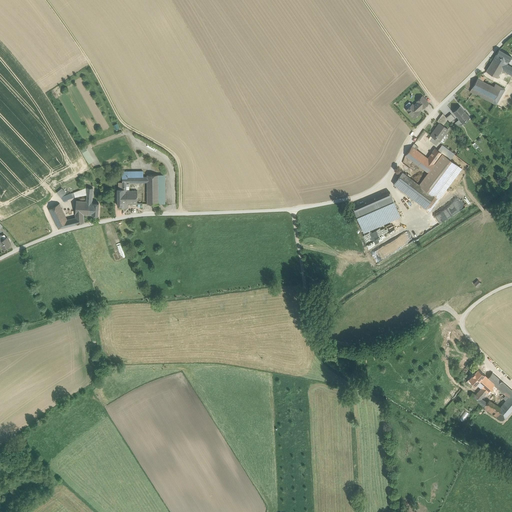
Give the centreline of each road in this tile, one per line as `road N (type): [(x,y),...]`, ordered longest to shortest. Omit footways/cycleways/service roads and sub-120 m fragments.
road 1 (unclassified): [(511,33),(417,130),(382,184),(362,196),(281,211),(144,215),(54,233),(0,259)]
road 2 (track): [(180,214),(174,154),(119,119),(46,0)]
road 3 (residential): [(511,385),(463,322),(474,305),(511,284)]
road 4 (track): [(437,107),(364,0)]
